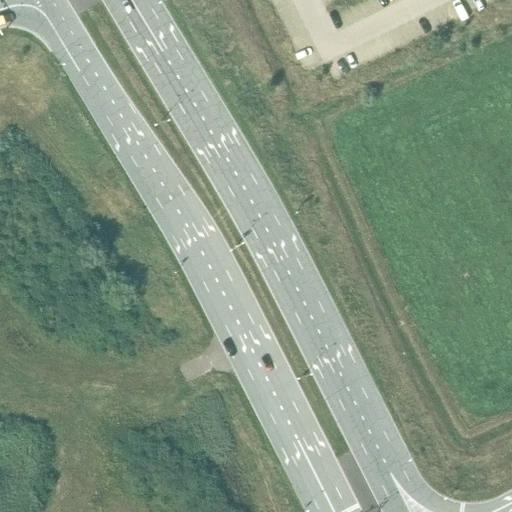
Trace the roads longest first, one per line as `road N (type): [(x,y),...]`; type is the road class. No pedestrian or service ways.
road 1 (secondary): [(45,0),(192,236),(333,511)]
road 2 (secondary): [(408,511),(252,202),(127,0)]
